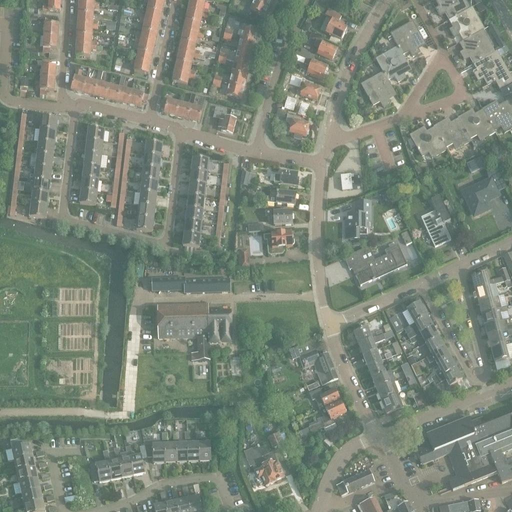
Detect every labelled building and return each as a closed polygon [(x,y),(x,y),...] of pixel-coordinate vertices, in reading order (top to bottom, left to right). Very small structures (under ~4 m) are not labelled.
[(60,0),(49,0),(49,6),(43,5),(43,11),(60,12),(60,0)] [(164,4),(147,0),(144,0),(144,3),(149,4),(148,11),(162,14),(164,4)] [(208,15),(209,11),(203,10),(205,3),(191,0),(189,11),(208,15)] [(269,7),(255,0),(250,11),(264,18),(269,7)] [(464,0),(436,0),(440,7),(435,10),(439,17),(445,14),(449,21),(451,20),(469,9),(464,0)] [(408,2),(403,5),(405,8),(406,9),(408,10),(412,8),(408,2)] [(482,3),(475,7),(479,14),(485,10),(482,3)] [(99,6),(80,5),(79,15),(93,16),(94,9),(99,9),(99,6)] [(482,32),(484,31),(471,8),(469,9),(451,20),(455,27),(449,30),(453,38),(459,34),(463,41),(482,32)] [(162,14),(148,11),(146,17),(141,16),(140,20),(160,24),(162,14)] [(208,15),(189,11),(186,21),(200,24),(202,18),(207,19),(208,15)] [(339,24),(342,17),(328,11),(325,17),(331,20),(328,26),(330,27),(326,34),(342,41),(347,30),(340,26),(341,25),(339,24)] [(79,15),(78,26),(98,27),(98,23),(93,22),(93,16),(79,15)] [(58,38),(59,26),(52,26),(52,21),(46,20),(44,37),(58,38)] [(160,24),(140,20),(140,24),(144,25),(143,31),(158,34),(160,24)] [(200,24),(186,21),(184,31),(203,36),(204,32),(199,31),(200,24)] [(308,32),(312,26),(306,23),(302,30),(308,32)] [(402,56),(409,52),(413,58),(420,54),(417,48),(424,44),(413,23),(390,35),(398,49),(402,56)] [(98,27),(78,26),(77,36),(92,37),(92,31),(98,31),(98,27)] [(239,32),(238,37),(242,38),(241,40),(256,44),(259,32),(244,29),(243,33),(239,32)] [(158,34),(143,31),(141,38),(136,37),(136,40),(155,45),(158,34)] [(203,36),(184,31),(182,42),(196,45),(197,38),(203,40),(203,36)] [(494,53),(482,32),(463,41),(461,43),(465,50),(459,54),(464,61),(470,58),(474,65),(494,53)] [(325,40),(312,34),(310,39),(317,42),(315,47),(320,50),(318,55),(332,62),(338,50),(324,43),(325,40)] [(92,37),(77,36),(77,47),(96,48),(97,44),(91,43),(92,37)] [(58,38),(44,37),(43,54),(50,54),(50,49),(57,50),(58,38)] [(506,47),(501,38),(496,42),(500,50),(506,47)] [(155,45),(136,40),(135,44),(140,45),(139,52),(153,55),(155,45)] [(256,44),(241,40),(238,51),(253,55),(256,44)] [(196,45),(182,42),(180,52),(199,56),(200,53),(195,51),(196,45)] [(96,48),(77,47),(76,57),(90,58),(91,51),(96,52),(96,48)] [(324,79),(325,79),(328,74),(326,74),(328,69),(312,62),(314,57),(296,48),(294,55),(307,60),(305,65),(310,67),(308,74),(323,80),(324,79)] [(402,56),(398,49),(376,61),(383,74),(388,82),(394,78),(398,84),(406,80),(402,74),(410,70),(402,56)] [(253,55),(238,51),(235,63),(250,66),(253,55)] [(153,55),(139,52),(137,58),(132,57),(131,61),(151,65),(153,55)] [(191,65),(193,59),(198,60),(204,62),(205,58),(199,57),(199,56),(180,52),(177,62),(191,65)] [(479,72),(474,75),(478,82),(484,78),(488,86),(496,82),(500,89),(511,82),(511,80),(496,52),(494,53),(475,64),(475,65),(479,72)] [(151,65),(131,61),(130,64),(136,66),(134,72),(148,76),(151,65)] [(56,80),(56,68),(49,67),(49,62),(43,62),(41,79),(56,80)] [(191,65),(177,62),(175,73),(195,77),(195,73),(190,72),(191,65)] [(250,66),(235,63),(232,74),(247,78),(250,66)] [(80,73),(81,68),(75,66),(75,71),(76,72),(71,92),(83,95),(87,81),(80,79),(82,73),(80,73)] [(195,77),(175,73),(173,83),(187,86),(188,79),(194,80),(195,77)] [(247,78),(232,74),(229,85),(244,89),(247,78)] [(292,80),(300,83),(302,77),(294,74),(292,80)] [(388,82),(383,74),(361,86),(372,107),(380,103),(383,109),(391,105),(388,100),(395,95),(388,82)] [(102,78),(97,77),(96,83),(87,81),(83,95),(94,97),(98,84),(100,84),(102,78)] [(22,79),(20,98),(26,99),(28,80),(22,79)] [(56,80),(41,79),(40,96),(47,97),(47,91),(55,92),(56,80)] [(303,82),(301,88),(303,89),(300,97),(317,103),(321,90),(313,88),(314,86),(303,82)] [(124,84),(120,83),(119,89),(109,86),(106,100),(117,103),(120,90),(122,90),(124,84)] [(109,86),(100,84),(98,84),(94,97),(106,100),(109,86)] [(244,89),(229,85),(226,97),(241,100),(244,89)] [(122,90),(120,90),(117,103),(128,106),(132,92),(122,90)] [(128,106),(140,109),(142,102),(147,103),(148,96),(132,92),(128,106)] [(297,101),(288,98),(285,109),(293,112),(297,101)] [(511,128),(511,98),(506,102),(507,104),(500,108),(497,102),(482,111),(484,113),(494,131),(501,127),(504,133),(511,128)] [(179,104),(163,100),(161,107),(166,108),(164,115),(176,118),(179,104)] [(195,102),(190,101),(189,107),(179,104),(176,118),(188,121),(191,107),(193,108),(195,102)] [(203,110),(193,108),(191,107),(188,121),(199,124),(203,110)] [(288,113),(278,110),(276,116),(287,119),(288,113)] [(484,113),(476,118),(472,111),(458,119),(459,122),(470,140),(477,135),(480,142),(495,133),(494,131),(484,113)] [(307,137),(308,136),(309,132),(308,131),(310,125),(300,122),(300,120),(288,117),(287,123),(292,125),(290,134),(295,135),(294,139),(301,141),(302,137),(306,138),(307,137)] [(58,120),(41,118),(40,131),(56,133),(58,120)] [(224,121),(220,120),(219,128),(222,129),(222,133),(233,135),(236,121),(225,118),(224,121)] [(452,126),(448,120),(434,128),(435,130),(446,148),(453,144),(457,150),(471,142),(470,140),(459,122),(452,126)] [(435,130),(428,134),(425,128),(409,137),(421,157),(428,153),(432,160),(447,151),(446,148),(435,130)] [(105,132),(88,130),(87,142),(103,144),(105,132)] [(56,133),(40,131),(38,144),(55,146),(56,133)] [(103,144),(87,142),(85,155),(101,157),(103,144)] [(55,146),(38,144),(37,156),(53,158),(55,146)] [(162,146),(147,144),(145,157),(161,158),(162,146)] [(472,151),(467,155),(470,160),(475,157),(472,151)] [(101,157),(85,155),(84,167),(100,169),(101,157)] [(53,158),(37,156),(35,169),(52,171),(53,158)] [(161,158),(145,157),(144,169),(160,171),(161,158)] [(209,162),(193,160),(191,173),(208,174),(209,162)] [(483,169),(479,161),(469,166),(473,174),(483,169)] [(100,169),(84,167),(82,180),(98,182),(100,169)] [(52,171),(35,169),(34,181),(50,183),(52,171)] [(160,171),(144,169),(142,182),(158,184),(160,171)] [(491,181),(463,194),(465,197),(464,199),(466,203),(468,203),(474,217),(490,210),(487,204),(485,204),(487,201),(488,201),(498,197),(497,194),(507,189),(498,170),(488,175),(491,181)] [(208,174),(191,173),(190,185),(206,187),(208,174)] [(249,174),(243,173),(240,186),(247,187),(249,174)] [(298,179),(296,179),(297,174),(282,173),(281,177),(271,176),(270,182),(274,182),(274,184),(280,184),(280,185),(297,187),(298,179)] [(354,180),(354,176),(341,177),(343,192),(352,192),(351,180),(354,180)] [(98,182),(82,180),(81,193),(97,194),(98,182)] [(50,183),(34,181),(32,194),(49,196),(50,183)] [(158,184),(142,182),(141,194),(157,196),(158,184)] [(206,187),(190,185),(189,198),(205,200),(206,187)] [(384,202),(391,199),(388,191),(380,194),(384,202)] [(296,195),(271,192),(270,198),(268,198),(267,204),(295,207),(295,204),(296,202),(295,202),(296,195)] [(97,194),(81,193),(79,205),(95,207),(97,194)] [(49,196),(32,194),(31,206),(47,208),(49,196)] [(157,196),(141,194),(139,207),(155,209),(157,196)] [(436,212),(421,219),(435,249),(450,241),(443,226),(450,222),(439,197),(431,201),(433,205),(436,212)] [(205,200),(189,198),(187,210),(203,212),(205,200)] [(346,241),(359,241),(359,237),(367,237),(367,224),(371,224),(371,203),(361,203),(361,206),(355,206),(356,216),(348,216),(348,223),(346,223),(346,241)] [(47,208),(31,206),(30,219),(46,221),(47,208)] [(155,209),(139,207),(138,220),(154,221),(155,209)] [(203,212),(187,210),(186,223),(202,225),(203,212)] [(292,226),(292,213),(274,214),(274,227),(292,226)] [(154,221),(138,220),(137,232),(152,234),(154,221)] [(202,225),(186,223),(184,235),(200,237),(202,225)] [(263,232),(263,226),(248,227),(249,234),(263,232)] [(407,233),(402,235),(407,246),(412,244),(407,233)] [(292,240),(291,234),(264,237),(264,242),(272,241),(273,254),(275,256),(282,255),(284,253),(284,249),(292,248),(292,247),(294,245),(294,241),(292,240)] [(194,258),(195,250),(199,250),(200,237),(184,235),(183,248),(185,249),(184,257),(194,258)] [(369,248),(344,260),(349,271),(352,270),(360,287),(372,281),(372,283),(375,281),(373,278),(397,267),(397,268),(406,264),(398,246),(385,252),(387,256),(375,262),(369,248)] [(511,253),(503,258),(511,276),(511,253)] [(494,286),(492,281),(490,282),(486,269),(477,272),(479,278),(472,280),(475,292),(495,287),(495,286),(494,286)] [(506,270),(499,272),(502,279),(499,280),(501,285),(510,282),(506,270)] [(185,280),(152,281),(153,294),(185,292),(185,295),(230,294),(230,281),(185,283),(185,280)] [(478,303),(492,300),(498,298),(495,287),(475,292),(478,303)] [(492,300),(478,303),(481,315),(507,308),(505,304),(500,305),(497,304),(493,305),(492,300)] [(427,318),(419,304),(407,311),(414,324),(427,318)] [(198,355),(191,355),(191,363),(210,362),(209,345),(232,344),(230,313),(208,314),(208,307),(157,309),(159,341),(197,340),(198,355)] [(507,308),(481,315),(484,327),(498,323),(498,322),(502,321),(501,314),(508,312),(507,308)] [(403,331),(396,317),(389,321),(396,334),(403,331)] [(413,333),(407,336),(410,341),(415,338),(420,335),(433,328),(427,318),(414,324),(409,327),(413,333)] [(501,334),(498,323),(484,327),(487,338),(501,334)] [(438,338),(433,328),(420,335),(426,345),(438,338)] [(372,340),(367,329),(354,334),(359,346),(372,340)] [(503,340),(507,339),(508,337),(511,336),(511,331),(507,333),(501,334),(487,338),(490,350),(504,346),(503,340)] [(444,349),(438,338),(426,345),(432,356),(444,349)] [(376,352),(372,340),(359,346),(363,357),(376,352)] [(312,343),(289,352),(293,360),(299,358),(304,370),(314,366),(322,387),(338,381),(328,355),(318,359),(315,351),(313,352),(312,350),(314,349),(312,343)] [(508,361),(504,346),(490,350),(494,365),(508,361)] [(432,356),(427,359),(422,361),(424,366),(428,364),(429,365),(436,362),(438,366),(450,359),(444,349),(432,356)] [(381,363),(376,352),(363,357),(367,368),(381,363)] [(413,356),(407,359),(411,367),(417,364),(413,356)] [(441,372),(431,378),(433,382),(456,370),(450,359),(438,366),(441,372)] [(385,374),(381,363),(367,368),(372,379),(385,374)] [(417,364),(411,367),(416,378),(422,375),(417,364)] [(462,381),(456,370),(433,382),(435,387),(446,381),(450,387),(447,389),(450,394),(460,389),(457,384),(462,381)] [(390,385),(385,374),(372,379),(376,390),(390,385)] [(390,385),(376,390),(381,401),(394,396),(394,397),(398,395),(399,395),(394,383),(390,385)] [(340,402),(335,390),(320,397),(317,392),(310,395),(313,401),(315,400),(321,411),(340,402)] [(398,395),(394,397),(394,396),(381,401),(386,416),(391,414),(393,419),(404,415),(401,409),(403,409),(398,395)] [(326,421),(323,423),(299,433),(302,439),(312,434),(326,428),(326,429),(335,425),(332,420),(346,413),(340,402),(321,411),(323,417),(326,421)] [(511,416),(494,424),(493,421),(482,425),(479,419),(470,423),(469,419),(426,436),(431,446),(416,452),(422,466),(433,462),(448,456),(454,470),(457,477),(448,481),(453,492),(498,474),(502,485),(511,480),(511,477),(503,455),(511,451),(511,416)] [(249,422),(244,424),(247,432),(252,430),(249,422)] [(327,440),(324,443),(329,448),(333,445),(327,440)] [(157,446),(157,442),(144,442),(147,459),(153,458),(153,465),(165,464),(164,446),(157,446)] [(211,463),(211,444),(198,445),(199,463),(211,463)] [(177,464),(176,445),(164,446),(165,464),(177,464)] [(188,464),(187,445),(176,445),(177,464),(188,464)] [(199,463),(198,445),(187,445),(188,464),(199,463)] [(284,478),(273,453),(269,454),(266,446),(258,450),(257,448),(252,450),(252,449),(244,453),(250,468),(252,467),(258,479),(255,480),(259,488),(265,485),(266,487),(274,484),(274,482),(284,478)] [(33,458),(30,447),(6,452),(8,464),(14,462),(33,458)] [(145,475),(141,457),(129,459),(133,478),(145,475)] [(35,469),(33,458),(14,462),(17,473),(35,469)] [(133,478),(129,459),(118,462),(122,480),(133,478)] [(122,480),(118,462),(107,464),(111,482),(122,480)] [(91,467),(94,484),(99,483),(100,485),(111,482),(107,464),(96,466),(91,467)] [(38,480),(35,469),(17,473),(19,485),(38,480)] [(376,485),(370,471),(336,486),(342,499),(376,485)] [(19,485),(13,486),(16,497),(22,496),(41,491),(38,480),(19,485)] [(43,502),(41,491),(22,496),(24,507),(43,502)] [(202,511),(199,497),(188,500),(190,511),(202,511)] [(190,511),(188,500),(176,502),(178,511),(190,511)] [(380,511),(375,500),(361,506),(364,511),(380,511)] [(45,511),(43,502),(24,507),(25,511),(45,511)] [(178,511),(176,502),(165,505),(166,511),(178,511)] [(470,504),(471,511),(480,511),(479,507),(482,506),(481,502),(470,504)] [(413,511),(408,503),(398,508),(399,511),(413,511)]
